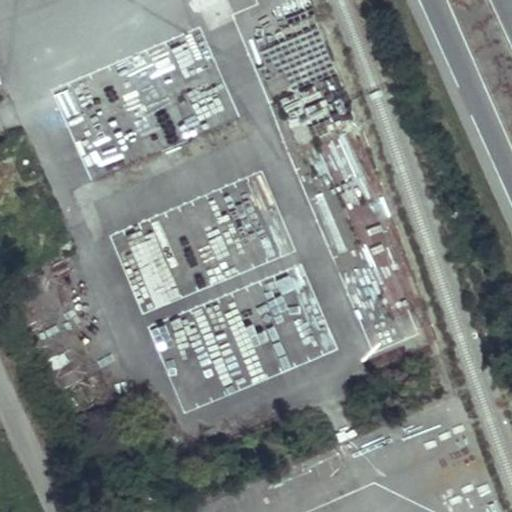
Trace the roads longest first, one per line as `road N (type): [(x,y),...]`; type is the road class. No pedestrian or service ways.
road 1 (unclassified): [(61,511),(0,380)]
road 2 (primary): [(457,0),(511,116)]
